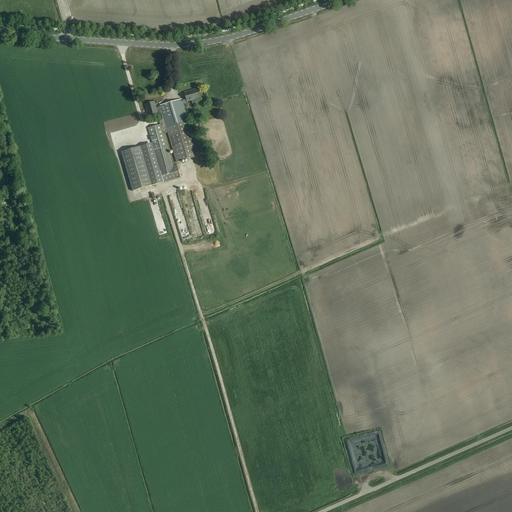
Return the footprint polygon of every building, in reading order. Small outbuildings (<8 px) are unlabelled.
[(182,99),(183,103),(199,98),(197,90),(185,93),(186,98),(182,99)] [(160,125),(148,128),(154,150),(153,150),(159,171),(163,183),(181,178),(177,166),(172,167),(163,134),(167,133),(176,163),(192,158),(199,157),(199,156),(197,152),(183,103),(182,99),(182,100),(160,106),(164,121),(159,123),(160,125)] [(159,121),(159,123),(164,121),(160,106),(156,107),(154,102),(146,104),(150,116),(160,113),(162,120),(159,121)] [(121,152),(132,192),(151,186),(140,147),(121,152)] [(168,195),(170,200),(179,198),(177,192),(168,195)]
